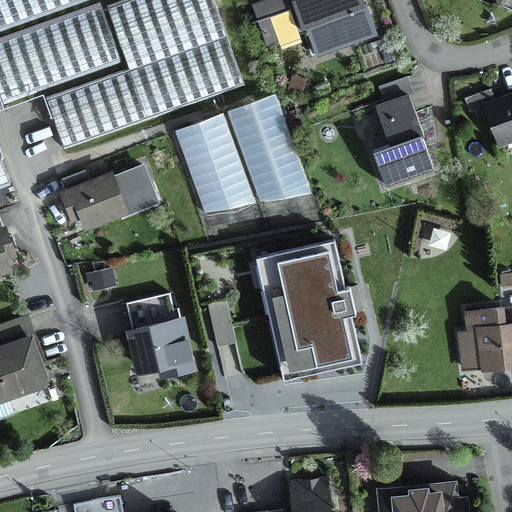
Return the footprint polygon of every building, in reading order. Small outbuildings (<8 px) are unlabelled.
[(0,0),(0,28),(79,0),(0,0)] [(64,148),(245,84),(215,0),(121,0),(106,5),(129,69),(46,98),(64,148)] [(339,0),(327,4),(325,0),(261,0),(253,3),(268,42),(308,28),(317,53),(376,32),(363,0),(339,0)] [(0,92),(3,102),(122,60),(101,2),(0,38),(0,92)] [(511,94),(496,101),(491,87),(464,97),(469,110),(484,105),(498,142),(511,137),(511,94)] [(387,184),(434,167),(409,94),(385,102),(391,120),(383,123),(391,144),(374,150),(387,184)] [(0,185),(10,182),(0,154),(0,185)] [(157,200),(143,164),(111,177),(111,175),(91,183),(85,170),(62,179),(66,192),(64,193),(73,216),(82,213),(87,224),(123,210),(124,213),(157,200)] [(12,248),(0,216),(0,270),(9,268),(3,251),(12,248)] [(346,286),(335,238),(256,255),(284,378),(362,360),(352,312),(356,311),(350,285),(346,286)] [(94,287),(114,283),(111,268),(91,272),(94,287)] [(174,307),(171,291),(127,300),(142,366),(161,362),(164,375),(193,368),(179,306),(174,307)] [(511,325),(504,327),(502,306),(479,309),(482,329),(460,332),(465,367),(511,361),(511,316),(511,325)] [(0,398),(47,382),(24,317),(0,325),(0,398)] [(293,511),(332,511),(329,477),(290,481),(293,511)] [(457,511),(455,482),(423,485),(423,488),(415,488),(414,486),(380,490),(382,511),(457,511)] [(124,511),(121,495),(75,504),(76,511),(124,511)]
